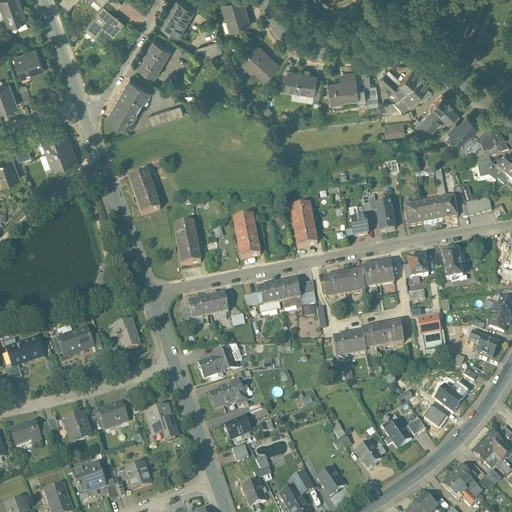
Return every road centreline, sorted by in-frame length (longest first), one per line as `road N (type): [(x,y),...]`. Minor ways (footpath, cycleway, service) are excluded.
road 1 (residential): [(511,227),(149,298)]
road 2 (residential): [(511,122),(438,58),(313,52),(283,26),(274,0)]
road 3 (residential): [(89,117),(149,298)]
road 4 (residential): [(0,409),(174,364)]
road 5 (tertiary): [(490,398),(433,461),(357,511)]
road 6 (residential): [(156,0),(89,117)]
